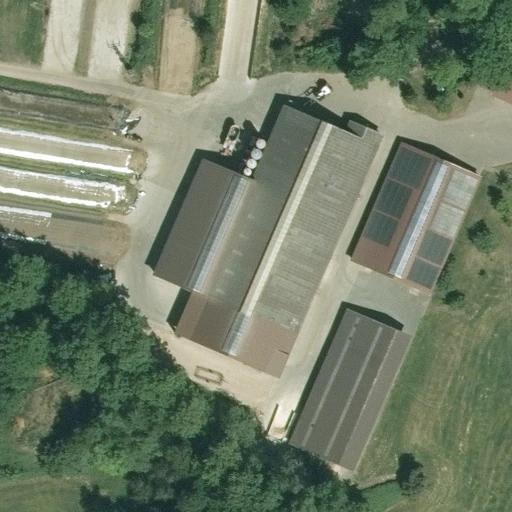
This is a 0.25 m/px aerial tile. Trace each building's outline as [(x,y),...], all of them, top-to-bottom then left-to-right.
[(511,28),(482,92),(511,105),(511,28)] [(197,297),(289,337),(372,150),(280,110),(197,297)] [(66,165),(81,160),(72,134),(57,139),(66,165)] [(399,147),(344,265),(419,299),(473,182),(399,147)] [(277,441),(340,471),(400,342),(338,313),(277,441)]
